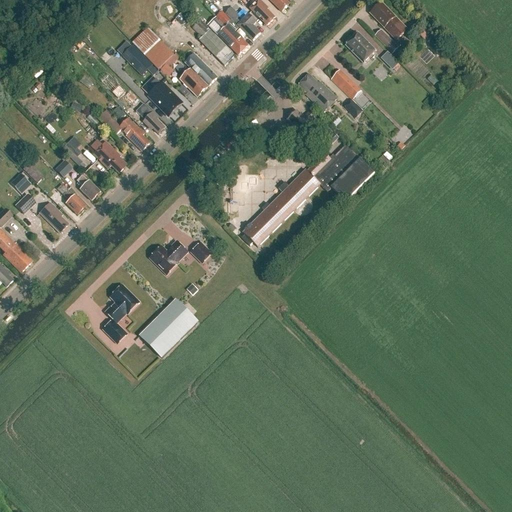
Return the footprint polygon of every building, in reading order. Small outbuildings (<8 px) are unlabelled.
[(268,0),(282,14),(289,6),(290,6),(284,0),(268,0)] [(260,1),(250,10),(268,28),(275,20),(268,12),(269,11),(260,1)] [(370,15),(396,42),(408,31),(382,4),(370,15)] [(253,27),(256,23),(249,16),(244,21),(231,9),(226,15),(238,27),(253,42),(260,35),(253,27)] [(177,18),(183,24),(188,19),(182,13),(177,18)] [(218,37),(238,57),(248,47),(235,33),(238,29),(222,13),(216,18),(225,27),(227,26),(228,27),(218,37)] [(207,31),(198,23),(193,29),(202,39),(199,42),(225,68),(235,57),(208,30),(207,31)] [(133,44),(159,71),(166,64),(171,69),(175,64),(171,59),(174,56),(148,30),(133,44)] [(399,49),(382,31),(375,37),(392,55),(399,49)] [(359,35),(347,46),(364,64),(376,53),(359,35)] [(446,50),(441,45),(434,51),(437,54),(440,51),(443,54),(446,50)] [(123,57),(143,77),(153,67),(133,47),(123,57)] [(393,71),(400,64),(388,53),(381,59),(393,71)] [(193,55),(184,64),(190,70),(209,88),(218,79),(193,55)] [(190,70),(179,81),(198,99),(209,88),(190,70)] [(361,92),(340,72),(331,81),(352,102),(361,92)] [(324,114),(337,100),(319,83),(318,84),(309,76),(299,86),(308,95),(306,96),(324,114)] [(154,92),(149,97),(169,118),(182,105),(162,85),(161,85),(156,80),(149,87),(154,92)] [(159,120),(144,105),(128,90),(122,96),(121,95),(115,100),(126,111),(130,107),(145,122),(143,123),(149,129),(151,128),(159,136),(165,130),(157,122),(159,120)] [(356,119),(363,112),(352,101),(345,109),(356,119)] [(115,112),(122,117),(125,112),(117,108),(115,112)] [(107,126),(112,120),(110,118),(112,116),(107,112),(100,119),(107,126)] [(309,125),(315,119),(310,114),(304,119),(297,112),(287,122),(299,134),(309,124),(309,125)] [(128,136),(126,137),(140,151),(142,149),(144,151),(150,145),(143,137),(145,135),(137,127),(136,128),(129,120),(120,128),(112,120),(107,126),(117,136),(121,131),(124,134),(125,133),(128,136)] [(325,142),(333,133),(322,122),(313,130),(325,142)] [(334,135),(326,143),(330,148),(339,139),(334,135)] [(81,154),(77,150),(81,146),(74,139),(64,149),(66,152),(68,151),(77,159),(81,154)] [(120,157),(105,142),(92,156),(107,171),(110,168),(118,175),(125,169),(122,166),(125,164),(119,159),(120,157)] [(375,175),(346,146),(331,161),(325,155),(307,173),(306,172),(290,188),(285,183),(279,190),(283,195),(270,207),(268,205),(262,210),(265,213),(251,226),(245,231),(246,232),(243,234),(245,236),(242,239),(241,239),(250,248),(251,248),(250,247),(253,244),(258,249),(320,187),(327,194),(332,190),(346,204),(375,175)] [(64,162),(55,171),(64,179),(73,170),(64,162)] [(91,203),(100,194),(88,182),(87,183),(81,177),(77,182),(82,188),(79,191),(91,203)] [(65,205),(77,217),(85,208),(74,196),(73,197),(68,191),(62,186),(57,191),(68,202),(65,205)] [(23,215),(35,204),(28,196),(16,207),(23,215)] [(68,227),(66,225),(60,218),(62,216),(50,204),(39,215),(58,233),(60,231),(61,233),(68,227)] [(0,229),(12,218),(5,210),(0,215),(0,229)] [(0,250),(4,255),(2,257),(20,275),(32,263),(21,253),(22,252),(15,244),(14,245),(0,231),(0,250)] [(188,254),(177,243),(167,253),(162,248),(150,260),(167,277),(179,265),(178,264),(188,254)] [(202,266),(212,256),(201,244),(191,254),(202,266)] [(5,273),(0,267),(0,282),(6,289),(13,282),(5,275),(5,273)] [(128,317),(140,304),(123,287),(110,299),(116,305),(113,308),(113,307),(106,314),(113,322),(103,332),(118,346),(128,336),(117,326),(127,316),(128,317)] [(176,302),(140,338),(162,360),(198,324),(176,302)]
